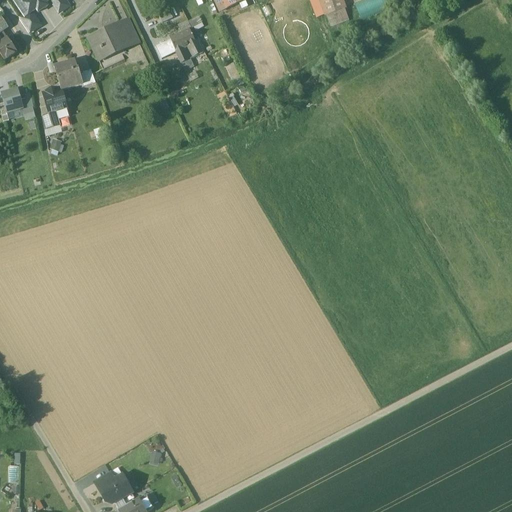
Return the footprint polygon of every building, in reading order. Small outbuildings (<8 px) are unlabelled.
[(12,0),(25,18),(31,13),(36,10),(38,14),(48,8),(45,4),(50,1),(51,0),(12,0)] [(59,15),(70,7),(65,0),(51,0),(50,1),(59,15)] [(244,0),(222,0),(227,9),(245,1),(244,0)] [(361,19),(388,8),(385,0),(361,0),(354,3),(361,19)] [(158,14),(163,24),(172,19),(167,9),(158,14)] [(20,21),(29,35),(40,27),(31,13),(25,18),(20,21)] [(8,40),(3,43),(0,39),(0,35),(3,33),(8,29),(1,19),(0,19),(0,55),(4,62),(17,53),(8,40)] [(127,21),(120,25),(130,48),(138,44),(127,21)] [(120,25),(88,40),(99,62),(130,48),(120,25)] [(190,32),(169,41),(176,53),(187,47),(195,43),(190,32)] [(176,53),(169,41),(164,44),(159,45),(159,46),(156,48),(162,60),(162,59),(176,53)] [(197,43),(187,47),(193,58),(203,53),(197,43)] [(176,53),(181,65),(190,61),(184,49),(176,53)] [(185,72),(193,68),(190,61),(181,65),(185,72)] [(75,62),(64,66),(64,67),(55,69),(61,89),(61,92),(62,92),(83,86),(80,75),(78,70),(75,62)] [(91,71),(80,75),(83,86),(83,88),(96,85),(91,71)] [(61,89),(44,94),(46,102),(45,103),(47,111),(48,116),(50,115),(52,124),(50,124),(52,129),(61,127),(59,120),(69,117),(62,92),(61,92),(61,89)] [(2,95),(4,104),(7,113),(23,109),(18,91),(2,95)] [(9,121),(4,104),(0,105),(0,111),(3,123),(9,121)] [(22,111),(25,121),(36,118),(33,108),(22,111)] [(48,116),(42,117),(45,131),(52,129),(50,124),(52,124),(50,115),(48,116)] [(58,152),(62,142),(53,139),(50,150),(58,152)] [(111,475),(95,484),(99,491),(115,481),(111,475)] [(119,479),(115,482),(115,481),(99,491),(99,492),(102,490),(105,495),(103,499),(106,504),(112,505),(126,497),(132,494),(126,485),(124,487),(119,479)] [(126,497),(114,504),(118,511),(144,511),(138,501),(131,506),(126,497)] [(146,497),(138,501),(144,511),(150,511),(154,510),(146,497)]
